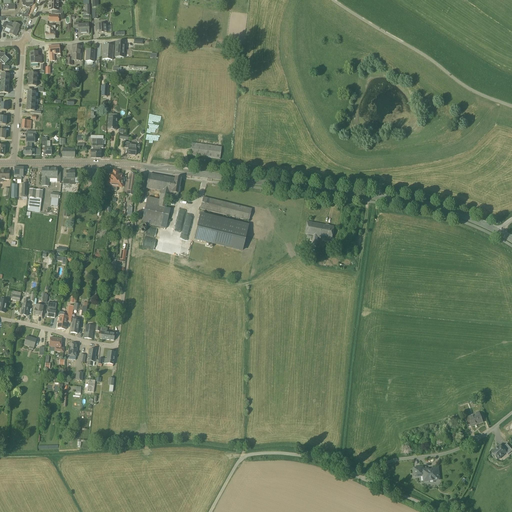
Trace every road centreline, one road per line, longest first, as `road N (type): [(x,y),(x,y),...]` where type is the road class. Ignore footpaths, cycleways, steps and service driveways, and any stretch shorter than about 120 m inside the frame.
road 1 (secondary): [(90,163),(400,200),(498,231)]
road 2 (residential): [(364,479),(396,459),(467,445),(511,412)]
road 3 (residential): [(13,163),(23,42)]
